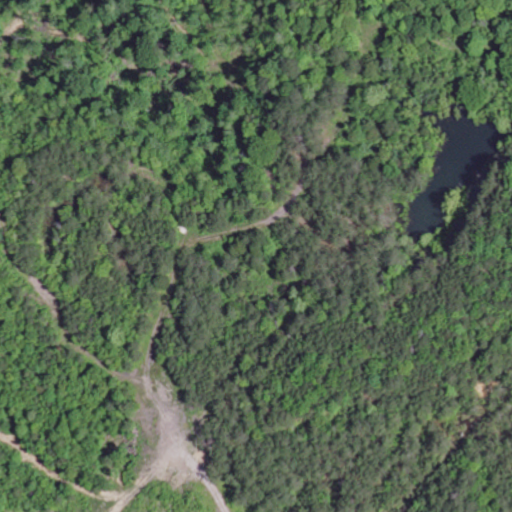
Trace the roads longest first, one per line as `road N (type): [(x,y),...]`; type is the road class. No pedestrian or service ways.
road 1 (track): [(222,511),(170,441),(144,371),(188,242),(283,214),(315,164)]
road 2 (track): [(390,511),(434,464),(470,440),(511,427)]
